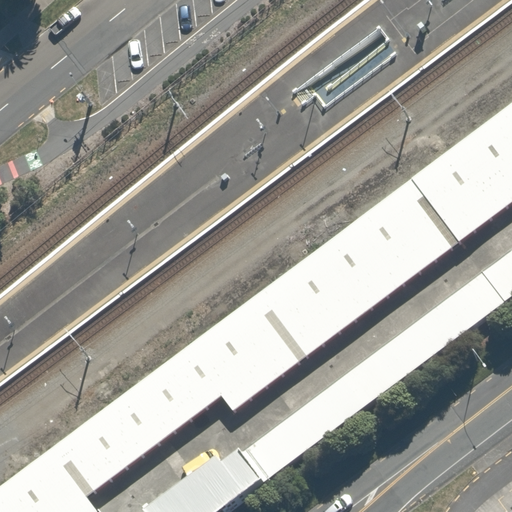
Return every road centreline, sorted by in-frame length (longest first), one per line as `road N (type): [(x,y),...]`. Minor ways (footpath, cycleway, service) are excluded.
road 1 (secondary): [(511,389),(354,511)]
road 2 (tertiary): [(0,112),(136,0)]
